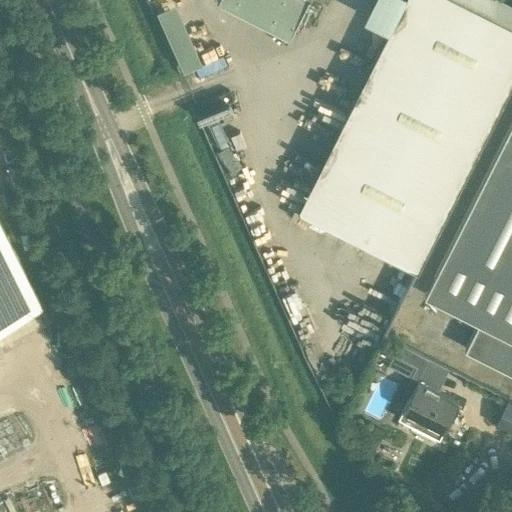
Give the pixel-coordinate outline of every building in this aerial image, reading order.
[(179,0),(168,0),(158,5),(184,65),(204,56),(179,0)] [(219,0),(288,35),(305,0),(219,0)] [(415,267),(511,75),(511,22),(467,0),(401,0),(296,207),(415,267)] [(511,120),(424,295),(477,322),(464,348),(511,372),(511,120)] [(0,328),(42,308),(0,223),(0,328)] [(458,401),(437,391),(448,368),(399,343),(388,365),(410,377),(404,391),(409,394),(397,418),(439,439),(458,401)] [(461,440),(463,448),(433,458),(439,478),(497,458),(488,431),(461,440)]
